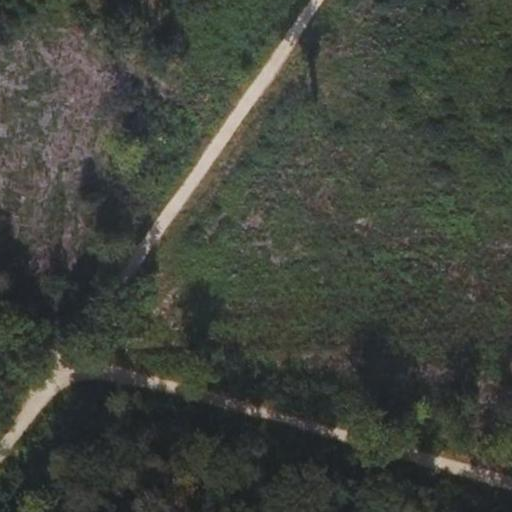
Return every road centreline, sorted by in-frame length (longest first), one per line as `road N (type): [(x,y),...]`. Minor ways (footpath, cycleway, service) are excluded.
road 1 (track): [(79,366),(511,495)]
road 2 (track): [(333,0),(79,366)]
road 3 (track): [(79,366),(0,479)]
